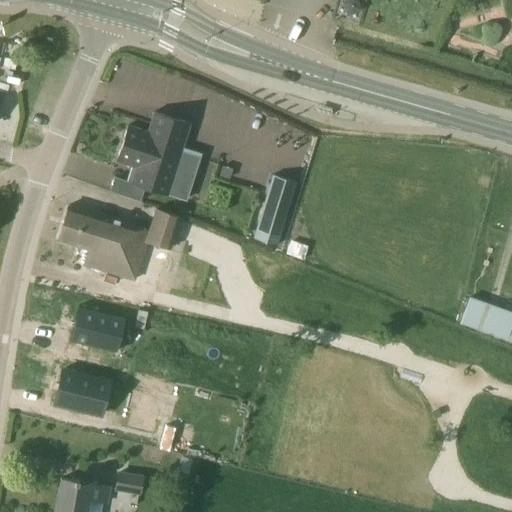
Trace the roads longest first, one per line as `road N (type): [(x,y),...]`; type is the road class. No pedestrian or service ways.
road 1 (tertiary): [(511,133),(277,66),(115,2)]
road 2 (tertiary): [(0,338),(45,162)]
road 3 (tertiary): [(45,162),(115,2)]
